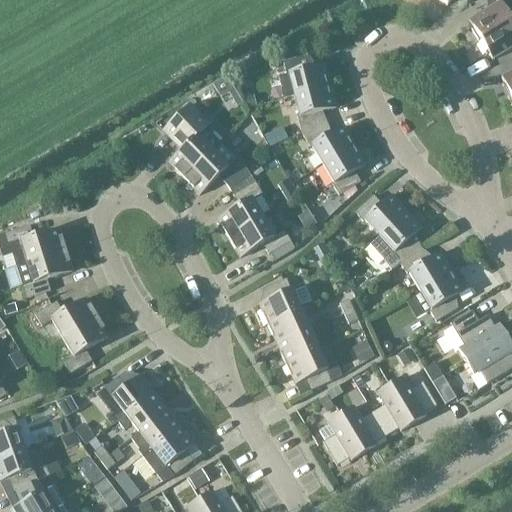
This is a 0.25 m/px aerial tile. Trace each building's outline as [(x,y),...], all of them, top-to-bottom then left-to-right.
[(486,0),(491,9),(468,23),(471,29),(470,31),(478,43),(511,22),(511,3),(510,0),(486,0)] [(511,22),(478,43),(485,56),(487,55),(491,61),(511,48),(511,22)] [(283,65),(286,77),(278,79),(283,100),(293,98),(329,88),(324,67),(310,70),(307,58),(283,65)] [(501,86),(507,100),(511,98),(511,73),(500,79),(503,86),(501,86)] [(226,78),(212,87),(218,96),(220,99),(228,95),(234,91),(232,88),(226,78)] [(335,110),(329,88),(293,98),(299,119),(297,119),(301,135),(326,125),(321,113),(335,110)] [(189,107),(168,128),(186,147),(181,152),(168,165),(183,181),(220,145),(211,135),(210,135),(213,131),(189,107)] [(311,148),(322,167),(354,147),(343,128),(331,136),(326,125),(301,135),(309,149),(311,148)] [(270,134),(264,137),(269,149),(275,146),(270,134)] [(235,160),(220,145),(183,181),(199,197),(218,179),(226,187),(244,170),(235,160)] [(365,167),(354,147),(322,167),(333,185),(332,186),(338,197),(360,184),(353,174),(365,167)] [(312,166),(302,169),(308,188),(318,185),(312,166)] [(239,208),(216,222),(228,241),(262,220),(272,214),(261,196),(254,184),(233,198),(239,208)] [(364,223),(378,239),(406,214),(391,197),(381,206),(373,197),(354,214),(362,224),(364,223)] [(262,220),(228,241),(239,260),(262,246),(268,256),(290,243),(283,232),(272,214),(262,220)] [(421,230),(406,214),(378,239),(393,255),(384,263),(391,272),(399,265),(420,249),(411,239),(421,230)] [(12,256),(16,268),(65,252),(58,231),(33,239),(29,228),(0,236),(0,252),(2,259),(12,256)] [(428,262),(420,249),(399,265),(405,276),(407,275),(419,293),(451,274),(440,255),(428,262)] [(65,252),(16,268),(15,268),(26,301),(50,293),(46,282),(71,274),(65,252)] [(451,300),(463,293),(459,287),(464,284),(456,271),(451,274),(419,293),(430,312),(429,313),(435,323),(457,310),(451,300)] [(258,307),(267,327),(300,312),(313,306),(304,286),(290,292),(285,281),(262,291),(267,302),(258,307)] [(51,322),(62,340),(96,320),(85,301),(62,314),(56,304),(34,317),(41,328),(51,322)] [(339,306),(343,316),(353,311),(348,301),(339,306)] [(357,322),(353,311),(343,316),(348,326),(357,322)] [(309,332),(300,312),(267,327),(276,346),(309,332)] [(451,328),(443,333),(455,353),(458,352),(465,364),(507,339),(501,331),(497,333),(487,317),(477,323),(471,312),(449,325),(451,328)] [(108,339),(96,320),(62,340),(72,358),(63,364),(69,376),(91,363),(85,352),(108,339)] [(285,366),(318,351),(309,332),(276,346),(285,366)] [(511,348),(507,339),(465,364),(473,377),(478,373),(486,386),(511,370),(511,358),(507,351),(511,348)] [(318,351),(285,366),(294,386),(304,382),(309,393),(332,383),(331,382),(341,377),(328,348),(318,352),(318,351)] [(383,362),(399,359),(396,348),(381,351),(383,362)] [(124,374),(104,389),(96,396),(110,415),(105,419),(111,427),(117,423),(125,417),(154,395),(140,377),(132,384),(124,374)] [(444,406),(455,400),(457,403),(462,400),(455,388),(450,391),(442,378),(431,384),(444,406)] [(402,379),(389,387),(412,426),(425,418),(423,415),(436,408),(422,384),(409,392),(402,379)] [(412,426),(389,387),(376,394),(384,407),(372,414),(386,438),(398,431),(400,433),(412,426)] [(154,395),(125,417),(117,423),(123,431),(131,425),(138,434),(167,412),(154,395)] [(352,409),(340,417),(363,455),(376,448),(374,445),(386,438),(372,414),(360,421),(352,409)] [(167,412),(138,434),(130,440),(139,452),(138,453),(142,459),(180,429),(167,412)] [(363,455),(340,417),(327,424),(329,426),(318,433),(324,443),(322,444),(336,468),(349,460),(350,463),(363,455)] [(0,460),(23,452),(16,431),(17,431),(13,419),(0,423),(0,460)] [(180,429),(142,459),(161,484),(172,478),(192,463),(185,453),(193,447),(180,429)] [(101,448),(93,454),(100,463),(108,457),(101,448)] [(31,472),(23,452),(0,460),(0,483),(9,481),(13,494),(37,483),(32,472),(31,472)] [(115,466),(108,457),(100,463),(107,472),(115,466)] [(88,458),(80,465),(86,474),(95,467),(88,458)] [(122,473),(113,480),(123,493),(132,485),(122,473)] [(202,473),(189,480),(195,490),(208,483),(202,473)] [(47,477),(37,483),(13,494),(21,506),(10,511),(54,511),(63,507),(52,488),(53,487),(47,477)] [(211,494),(199,501),(205,511),(239,511),(232,498),(229,500),(223,490),(213,496),(211,494)] [(119,499),(109,506),(113,511),(122,511),(126,509),(119,499)] [(205,511),(199,501),(186,509),(188,511),(205,511)]
